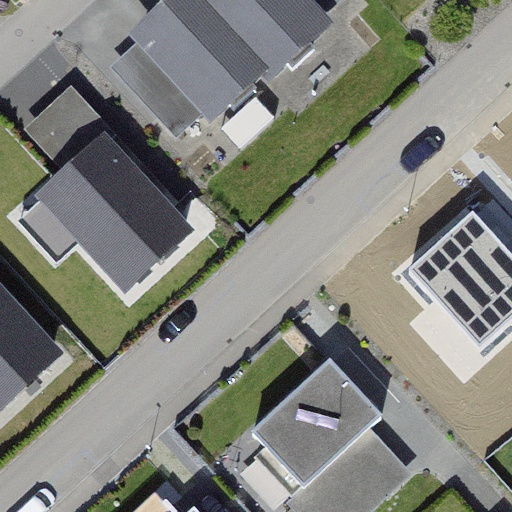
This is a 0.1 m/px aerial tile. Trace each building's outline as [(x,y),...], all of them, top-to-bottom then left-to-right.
[(186,0),(168,17),(140,44),(218,127),(275,73),(282,80),(334,31),(304,0),(186,0)] [(120,307),(196,240),(110,141),(33,208),(120,307)] [(511,257),(471,212),(409,267),(480,347),(511,319),(511,257)] [(0,421),(69,362),(0,283),(0,421)] [(387,423),(334,364),(253,436),(306,496),(387,423)]
